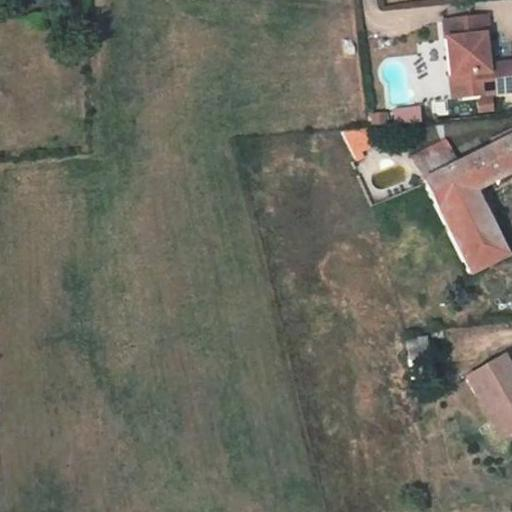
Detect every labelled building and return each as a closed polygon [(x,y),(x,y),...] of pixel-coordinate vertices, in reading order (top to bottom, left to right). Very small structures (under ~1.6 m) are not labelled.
[(484,16),(446,18),(446,39),(442,39),(444,76),(453,76),(455,97),(484,95),(511,93),(511,55),(510,56),(511,64),(482,66),(481,57),(480,36),(485,36),(484,16)] [(446,97),(455,97),(453,76),(444,76),(446,97)] [(377,131),(382,131),(381,119),(363,120),(364,132),(377,131)] [(511,130),(499,137),(502,142),(507,140),(511,140),(511,130)] [(364,132),(344,134),(357,158),(367,157),(366,148),(379,145),(377,131),(364,132)] [(502,142),(457,166),(470,187),(511,164),(511,140),(507,140),(502,142)] [(404,162),(416,183),(452,164),(439,144),(404,162)] [(469,273),(509,251),(470,187),(457,166),(454,167),(452,164),(416,183),(469,273)] [(511,340),(509,336),(473,355),(508,421),(511,418),(511,340)]
